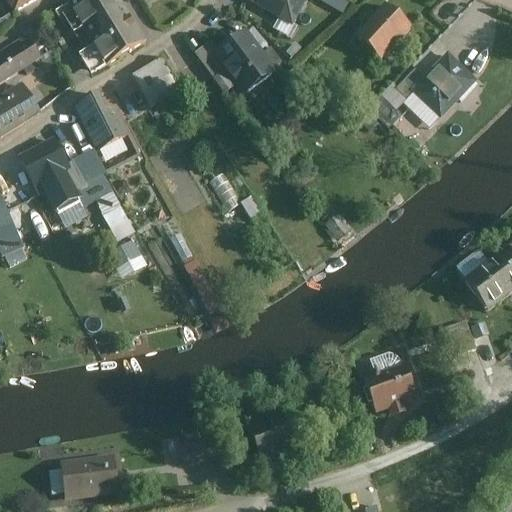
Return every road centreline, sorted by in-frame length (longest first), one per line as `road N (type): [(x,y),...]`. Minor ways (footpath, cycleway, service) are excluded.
road 1 (residential): [(472,416),(355,471),(239,507)]
road 2 (residential): [(0,150),(160,45)]
